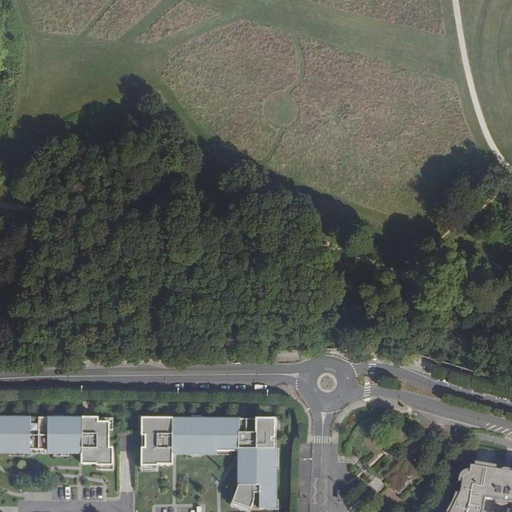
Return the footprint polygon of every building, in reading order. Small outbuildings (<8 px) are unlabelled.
[(0,451),(25,451),(26,449),(55,449),(55,451),(83,451),(83,463),(98,464),(98,465),(114,465),(114,448),(110,448),(111,417),(99,417),(99,422),(85,422),(85,419),(0,418),(0,451)] [(160,419),(144,419),(144,429),(148,429),(147,448),(143,448),(143,465),(159,465),(159,464),(174,464),(174,451),(203,452),(203,450),(240,450),(243,452),(243,484),(240,484),(234,501),(247,506),(248,503),(253,505),(256,498),(256,491),(261,491),(261,507),(267,507),(267,504),(277,504),(278,456),(276,456),(276,448),(278,448),(279,427),(277,427),(277,422),(241,422),(241,420),(174,420),(174,422),(160,422),(160,419)] [(481,511),(482,511),(485,502),(486,497),(493,498),(493,500),(495,502),(499,504),(502,503),(504,502),(506,501),(506,500),(511,500),(511,471),(508,471),(495,469),(485,467),(474,466),(470,465),(469,469),(468,473),(465,473),(462,475),(461,482),(458,494),(455,503),(449,511),(481,511)] [(408,467),(389,485),(398,495),(417,476),(408,467)] [(457,481),(461,482),(462,475),(465,473),(468,473),(469,469),(465,469),(463,469),(462,470),(461,471),(459,472),(458,475),(457,481)] [(445,511),(449,511),(455,503),(458,494),(455,493),(451,503),(445,511)]
